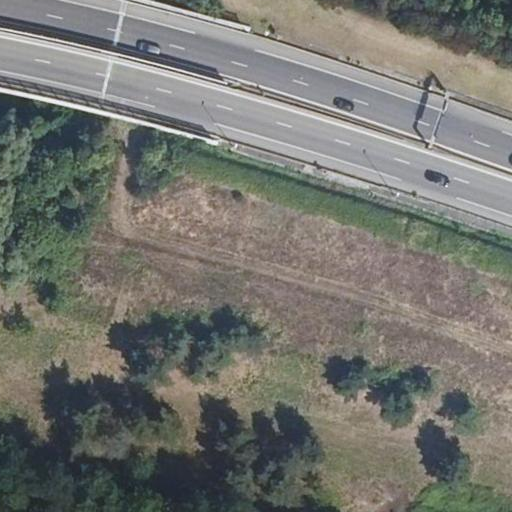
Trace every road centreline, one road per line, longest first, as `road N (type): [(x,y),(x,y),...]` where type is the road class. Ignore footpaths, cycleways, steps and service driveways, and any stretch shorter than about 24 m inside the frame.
road 1 (motorway): [(511,159),(279,81),(0,6)]
road 2 (motorway): [(0,58),(268,125),(511,202)]
